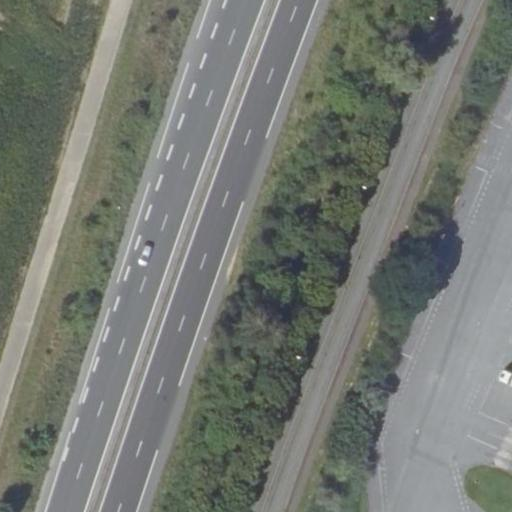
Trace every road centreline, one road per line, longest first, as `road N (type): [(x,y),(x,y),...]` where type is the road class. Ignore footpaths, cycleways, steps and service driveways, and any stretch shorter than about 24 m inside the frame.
road 1 (unclassified): [(279,511),(468,0)]
road 2 (trunk): [(117,511),(304,0)]
road 3 (trunk): [(242,0),(97,407),(71,511)]
road 4 (unclassified): [(122,0),(0,409)]
road 5 (unknown): [(420,511),(451,383),(511,215)]
